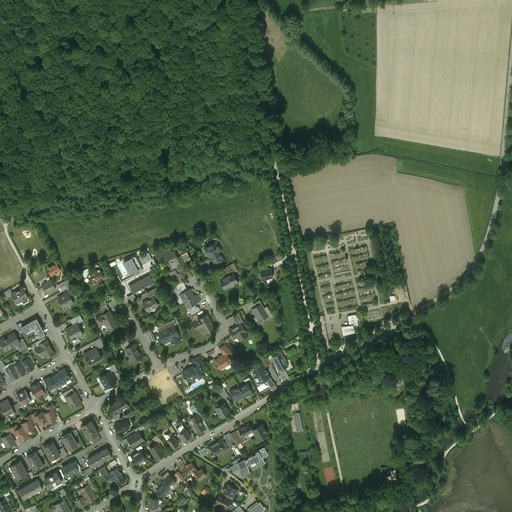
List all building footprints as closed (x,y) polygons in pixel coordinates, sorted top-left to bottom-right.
[(216,241),(203,248),(208,257),(210,256),(216,266),(225,261),(220,251),(222,251),(216,241)] [(181,254),(179,254),(177,255),(174,250),(171,251),(170,247),(161,252),(164,258),(163,259),(165,263),(167,262),(169,264),(168,265),(169,267),(170,267),(172,269),(170,270),(172,274),(171,275),(173,279),(179,275),(175,268),(185,263),(184,261),(190,258),(186,250),(184,251),(183,253),(181,254)] [(135,255),(123,262),(129,274),(134,272),(135,274),(139,272),(137,270),(142,267),(141,266),(137,258),(135,255)] [(147,263),(143,255),(137,258),(141,266),(147,263)] [(56,262),(47,267),(51,275),(60,270),(56,262)] [(233,263),(225,267),(227,271),(229,274),(220,279),(225,289),(230,286),(229,284),(232,282),(233,283),(236,281),(234,277),(235,277),(233,273),(237,271),(233,263)] [(267,267),(260,268),(262,280),(266,279),(266,278),(273,277),(271,268),(267,269),(267,267)] [(95,269),(90,271),(91,273),(87,275),(91,282),(95,280),(96,281),(100,279),(100,278),(104,276),(100,268),(96,270),(95,269)] [(149,274),(139,280),(143,287),(153,281),(149,274)] [(179,275),(173,279),(176,285),(182,282),(179,275)] [(68,278),(62,282),(64,285),(65,285),(66,287),(71,284),(68,278)] [(51,279),(42,284),(46,293),(55,288),(51,279)] [(139,280),(129,285),(133,292),(143,287),(139,280)] [(194,296),(189,289),(187,290),(183,282),(182,282),(176,285),(180,293),(180,294),(187,308),(188,307),(192,314),(195,312),(200,309),(198,306),(196,308),(194,304),(200,301),(196,295),(194,296)] [(13,293),(12,293),(13,295),(18,302),(17,300),(23,297),(24,299),(27,297),(28,297),(22,287),(13,293)] [(10,288),(4,292),(7,298),(13,295),(12,293),(13,293),(10,288)] [(156,288),(146,293),(150,299),(154,297),(159,294),(156,288)] [(68,292),(58,297),(62,306),(66,304),(66,305),(68,303),(69,304),(73,302),(68,292)] [(129,301),(137,298),(134,293),(127,297),(129,301)] [(150,299),(143,303),(147,311),(158,305),(154,297),(150,299)] [(251,300),(245,304),(249,310),(251,309),(250,306),(253,303),(251,300)] [(264,307),(259,300),(253,303),(250,306),(251,309),(256,316),(253,318),(256,323),(260,320),(261,321),(268,317),(268,318),(273,315),(267,306),(264,307)] [(106,304),(100,308),(104,314),(109,311),(110,311),(106,304)] [(104,314),(96,318),(100,326),(105,323),(109,330),(117,325),(110,311),(109,311),(104,314)] [(214,328),(207,314),(199,318),(195,312),(192,314),(189,315),(193,323),(194,322),(197,327),(201,324),(204,330),(208,328),(210,330),(214,328)] [(238,312),(231,316),(235,323),(242,319),(238,312)] [(347,315),(349,325),(352,324),(351,321),(358,319),(357,314),(347,315)] [(79,315),(70,319),(73,325),(78,322),(78,323),(82,321),(79,315)] [(175,315),(166,320),(169,326),(178,321),(175,315)] [(36,319),(23,326),(26,331),(29,330),(30,332),(34,330),(37,335),(43,331),(36,319)] [(242,319),(235,323),(236,325),(229,330),(233,337),(237,335),(239,336),(241,339),(248,334),(246,331),(243,326),(245,325),(242,319)] [(73,325),(66,329),(73,340),(84,334),(78,323),(78,322),(73,325)] [(349,325),(341,326),(343,334),(354,332),(353,324),(352,324),(349,325)] [(173,326),(159,333),(164,342),(167,340),(168,340),(170,339),(171,339),(173,341),(172,342),(172,343),(174,342),(179,339),(177,335),(178,335),(173,326)] [(150,328),(145,331),(151,343),(157,340),(150,328)] [(10,335),(5,338),(4,337),(0,339),(0,342),(3,347),(4,350),(18,343),(19,342),(18,340),(14,332),(10,335)] [(100,337),(94,340),(98,347),(103,344),(100,337)] [(23,338),(18,340),(19,342),(18,343),(20,347),(20,346),(22,349),(27,346),(25,343),(23,338)] [(134,343),(131,345),(126,338),(119,342),(122,347),(124,346),(131,358),(135,356),(137,360),(139,359),(142,358),(134,343)] [(47,340),(39,344),(40,346),(37,347),(40,352),(43,350),(47,357),(55,353),(47,339),(47,340)] [(225,345),(219,348),(224,355),(227,354),(230,352),(225,345)] [(102,357),(96,347),(84,353),(90,364),(102,357)] [(272,356),(271,357),(272,357),(275,364),(274,364),(275,366),(276,366),(278,371),(284,368),(287,366),(285,362),(287,361),(284,356),(283,356),(281,351),(272,356)] [(223,356),(222,356),(222,357),(221,358),(221,357),(220,357),(215,360),(219,368),(223,365),(224,366),(225,365),(226,366),(229,364),(229,363),(232,361),(229,357),(227,354),(224,355),(223,356)] [(267,355),(262,358),(262,362),(265,367),(271,363),(269,359),(267,355)] [(198,356),(193,360),(196,365),(198,363),(200,366),(203,364),(198,356)] [(28,357),(22,360),(27,369),(28,371),(34,367),(32,363),(29,357),(28,357)] [(19,362),(13,366),(19,375),(18,375),(19,376),(25,372),(24,370),(20,362),(19,362)] [(262,362),(251,369),(254,375),(253,376),(258,384),(266,379),(270,377),(267,372),(268,372),(268,371),(267,372),(266,369),(264,367),(265,367),(262,362)] [(196,365),(193,366),(193,367),(189,369),(188,369),(188,368),(185,370),(186,371),(183,372),(188,381),(192,378),(193,379),(195,380),(198,378),(199,375),(203,373),(203,372),(200,366),(198,363),(196,365)] [(13,366),(13,365),(7,368),(9,373),(12,378),(18,375),(19,375),(13,366)] [(65,367),(60,370),(66,382),(66,381),(71,378),(69,374),(66,369),(65,367)] [(284,368),(278,371),(280,375),(281,375),(282,374),(285,379),(289,377),(284,368)] [(110,369),(101,375),(108,387),(117,382),(110,369)] [(60,371),(55,374),(61,385),(66,382),(60,370),(59,371),(60,371)] [(167,371),(163,373),(163,374),(154,379),(159,387),(161,390),(170,385),(169,385),(174,382),(171,378),(174,377),(175,377),(177,376),(177,375),(175,376),(173,371),(168,373),(167,371)] [(50,376),(56,388),(61,385),(55,374),(50,377),(50,376)] [(50,376),(44,379),(48,385),(50,390),(55,387),(56,388),(50,376)] [(273,381),(270,377),(266,379),(269,384),(271,388),(275,385),(273,381)] [(42,388),(39,381),(38,381),(39,382),(37,383),(37,382),(34,384),(40,394),(44,392),(45,392),(42,388)] [(247,383),(239,387),(238,386),(230,391),(229,391),(230,393),(234,399),(243,394),(244,396),(252,392),(247,383)] [(40,394),(34,384),(32,385),(31,386),(30,386),(32,390),(36,397),(37,397),(36,396),(40,394)] [(72,387),(64,392),(67,396),(75,391),(72,387)] [(159,387),(153,390),(157,396),(163,393),(161,390),(159,387)] [(27,393),(25,389),(25,390),(23,390),(21,391),(27,402),(31,400),(31,399),(27,393)] [(27,402),(21,391),(19,393),(17,394),(17,393),(16,394),(21,402),(22,404),(23,405),(23,404),(27,402)] [(67,396),(66,397),(72,407),(80,402),(75,391),(67,396)] [(123,396),(111,403),(113,406),(109,408),(113,415),(118,412),(121,410),(120,408),(127,403),(123,396)] [(7,399),(1,402),(7,413),(13,410),(14,410),(11,405),(7,399)] [(18,402),(11,405),(14,410),(13,410),(14,411),(21,408),(18,402)] [(224,402),(216,407),(219,413),(218,413),(220,417),(221,417),(222,417),(230,412),(224,402)] [(53,413),(51,409),(44,413),(47,420),(49,423),(49,422),(51,423),(51,421),(56,418),(53,413)] [(134,410),(125,415),(127,418),(136,413),(134,410)] [(35,415),(37,420),(40,424),(47,420),(44,413),(42,411),(35,415)] [(118,412),(113,415),(111,416),(114,421),(121,417),(118,412)] [(299,412),(292,414),(296,431),(303,430),(299,412)] [(201,421),(196,413),(195,415),(189,418),(197,431),(205,427),(204,426),(201,421)] [(31,423),(29,419),(21,423),(23,425),(26,432),(34,428),(31,423)] [(125,419),(114,425),(119,433),(120,432),(126,428),(130,426),(125,419)] [(94,425),(91,420),(82,426),(89,438),(90,437),(97,433),(98,432),(95,428),(96,428),(94,425)] [(261,422),(256,425),(257,427),(252,429),(253,430),(259,440),(262,438),(261,436),(265,433),(264,432),(266,431),(261,422)] [(248,423),(238,428),(242,434),(243,436),(253,430),(252,429),(248,423)] [(186,428),(185,429),(182,424),(177,427),(176,427),(180,432),(179,433),(181,435),(184,440),(190,436),(186,428)] [(16,429),(15,429),(18,434),(20,439),(25,436),(27,436),(28,434),(26,432),(23,425),(16,429)] [(239,429),(230,434),(233,439),(234,439),(242,434),(239,429)] [(138,431),(133,434),(138,443),(144,439),(138,431)] [(71,432),(62,437),(69,449),(78,444),(74,437),(71,432)] [(229,432),(224,436),(227,441),(228,443),(234,440),(233,439),(230,434),(229,432)] [(10,433),(7,434),(2,437),(7,447),(15,442),(10,433)] [(97,433),(90,437),(94,443),(101,439),(97,433)] [(133,434),(127,438),(133,446),(138,443),(133,434)] [(157,434),(152,438),(156,443),(158,442),(158,443),(161,441),(157,434)] [(242,434),(234,439),(237,444),(245,439),(243,436),(242,434)] [(169,439),(167,440),(172,448),(178,444),(173,436),(169,439)] [(222,439),(208,447),(209,450),(211,453),(212,454),(216,452),(217,453),(222,450),(223,451),(224,450),(224,451),(227,449),(228,448),(224,442),(222,439)] [(57,450),(53,442),(44,447),(51,459),(50,458),(55,455),(55,456),(56,456),(58,455),(60,454),(57,450)] [(156,443),(151,447),(154,451),(152,452),(156,459),(165,453),(158,443),(158,442),(156,443)] [(269,453),(264,445),(254,451),(255,453),(237,462),(240,467),(244,475),(250,472),(248,469),(249,468),(247,465),(249,464),(253,470),(266,463),(263,457),(269,453)] [(63,447),(57,450),(60,454),(58,455),(60,458),(67,454),(63,447)] [(107,447),(88,458),(91,463),(93,466),(111,455),(107,447)] [(41,448),(36,451),(38,456),(44,453),(41,448)] [(146,458),(140,449),(136,453),(141,462),(146,458)] [(36,451),(27,456),(33,468),(42,463),(38,456),(36,451)] [(141,462),(136,453),(131,456),(137,465),(141,462)] [(20,460),(11,465),(14,471),(24,466),(20,460)] [(73,461),(71,462),(70,462),(67,464),(72,473),(78,469),(77,468),(74,462),(73,461)] [(191,462),(184,468),(189,474),(191,472),(196,468),(191,462)] [(237,462),(230,466),(233,471),(240,467),(237,462)] [(90,467),(83,471),(85,476),(93,472),(91,469),(94,468),(92,466),(93,466),(91,463),(88,464),(90,467)] [(67,464),(64,466),(61,468),(62,468),(65,474),(66,476),(72,473),(67,464)] [(24,466),(14,471),(17,477),(27,472),(24,466)] [(110,472),(108,473),(104,466),(100,468),(107,480),(113,477),(118,484),(125,480),(117,467),(113,469),(110,471),(110,472)] [(201,468),(198,471),(196,468),(191,472),(193,475),(195,474),(199,479),(206,474),(201,468)] [(57,471),(44,478),(48,485),(50,487),(62,480),(59,476),(57,471)] [(177,481),(167,471),(160,477),(164,479),(171,483),(173,484),(174,485),(177,481)] [(252,485),(255,494),(268,488),(266,483),(271,481),(267,472),(261,475),(263,480),(252,485)] [(89,477),(82,482),(84,486),(88,483),(90,487),(93,485),(89,477)] [(38,478),(18,489),(24,498),(43,488),(38,478)] [(171,483),(164,479),(157,491),(165,497),(173,484),(171,483)] [(90,487),(88,483),(84,486),(83,486),(83,487),(81,488),(83,492),(82,492),(85,496),(84,497),(81,498),(84,503),(87,501),(88,502),(95,497),(92,492),(93,492),(90,487)] [(233,485),(231,485),(228,483),(224,490),(226,492),(233,496),(235,493),(236,493),(237,491),(236,488),(234,487),(233,485)] [(219,495),(218,498),(217,497),(217,498),(215,501),(214,503),(221,507),(222,505),(225,507),(229,501),(224,498),(219,495),(218,495),(219,495)] [(83,496),(75,500),(78,504),(80,506),(84,503),(81,498),(84,497),(84,496),(83,496)] [(158,498),(149,497),(148,506),(149,506),(157,507),(158,503),(157,503),(158,498)] [(185,500),(180,497),(176,503),(182,506),(185,500)] [(9,503),(6,499),(5,500),(4,499),(0,501),(0,507),(2,511),(8,511),(11,510),(12,509),(8,503),(9,503)] [(55,505),(51,507),(54,511),(56,510),(59,508),(61,511),(71,511),(72,511),(64,499),(55,504),(55,505)] [(257,501),(247,509),(249,511),(258,511),(262,509),(257,501)]
